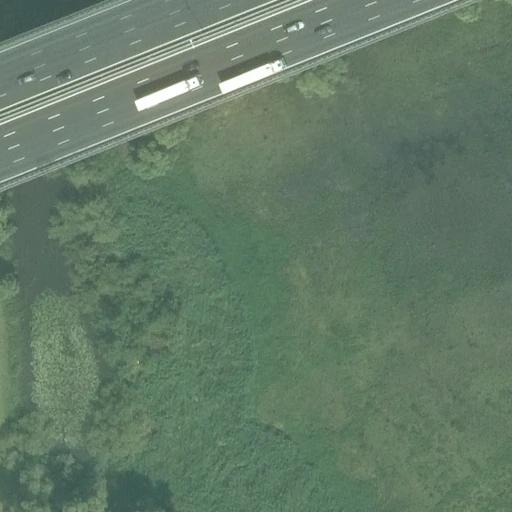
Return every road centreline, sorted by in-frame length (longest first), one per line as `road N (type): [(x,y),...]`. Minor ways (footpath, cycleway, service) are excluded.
road 1 (motorway): [(0,151),(378,0)]
road 2 (motorway): [(205,0),(0,82)]
